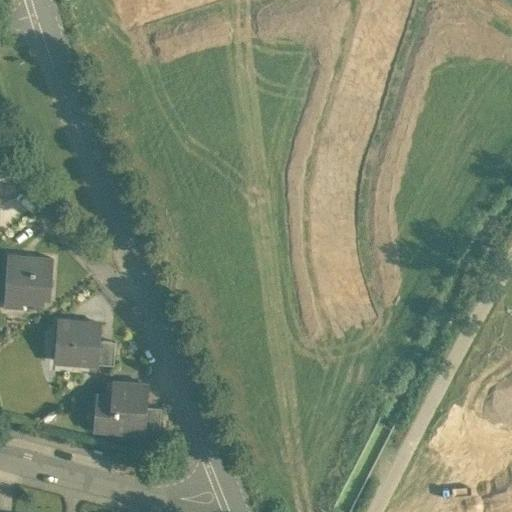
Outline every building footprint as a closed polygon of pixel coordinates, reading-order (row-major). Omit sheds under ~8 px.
[(54,257),(8,254),(4,303),(24,305),(25,293),(51,295),(54,257)] [(101,322),(57,319),(54,359),(99,362),(100,339),(101,322)] [(115,340),(100,339),(99,362),(113,364),(115,340)] [(148,386),(112,381),(110,395),(95,393),(91,427),(124,431),(125,424),(142,426),(143,426),(145,408),(148,386)] [(159,409),(145,408),(143,426),(142,426),(141,434),(156,436),(159,409)]
